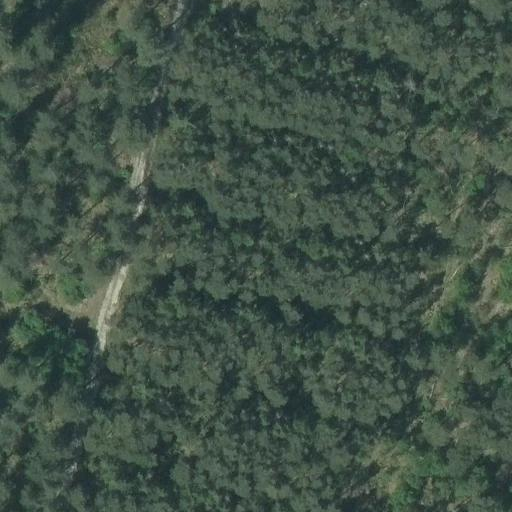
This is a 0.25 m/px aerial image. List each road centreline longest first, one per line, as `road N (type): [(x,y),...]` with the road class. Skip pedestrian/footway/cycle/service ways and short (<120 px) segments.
road 1 (track): [(48,511),(178,0)]
road 2 (track): [(501,0),(390,511)]
